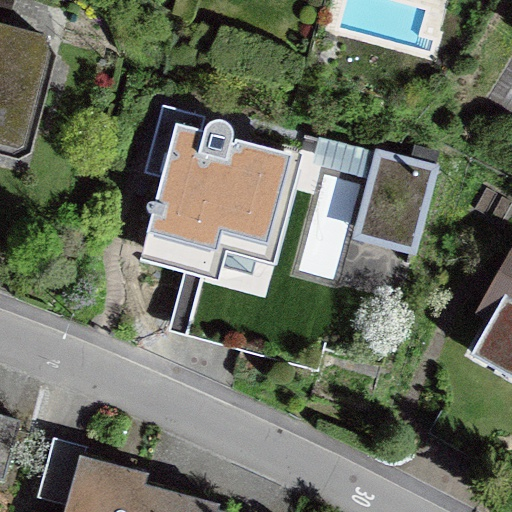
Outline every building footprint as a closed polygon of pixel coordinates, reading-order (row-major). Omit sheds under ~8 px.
[(46,38),(0,25),(0,139),(18,145),(46,38)] [(222,220),(267,233),(286,165),(298,168),(301,160),(238,143),(237,147),(233,146),(234,134),(228,125),(215,123),(205,133),(200,132),(204,118),(163,106),(154,143),(171,148),(156,204),(148,208),(153,215),(144,248),(209,266),(212,254),(222,220)] [(369,168),(372,155),(319,141),(315,154),(369,168)] [(415,147),(411,163),(433,169),(438,153),(415,147)] [(358,235),(410,249),(430,171),(379,157),(358,235)] [(267,233),(222,220),(212,254),(258,266),(267,233)] [(511,262),(484,311),(496,318),(474,355),(511,376),(511,262)] [(0,478),(3,480),(19,421),(0,416),(0,478)] [(135,511),(145,474),(82,458),(85,448),(54,439),(38,497),(67,505),(65,511),(135,511)] [(147,475),(145,474),(135,511),(216,511),(218,505),(178,495),(176,504),(142,495),(147,475)]
